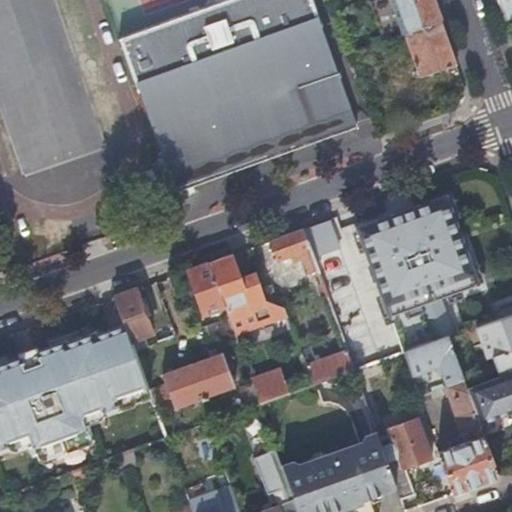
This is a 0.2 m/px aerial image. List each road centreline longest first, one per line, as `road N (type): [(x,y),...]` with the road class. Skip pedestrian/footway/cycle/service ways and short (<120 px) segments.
road 1 (residential): [(508,124),(0,308)]
road 2 (residential): [(463,0),(508,124)]
